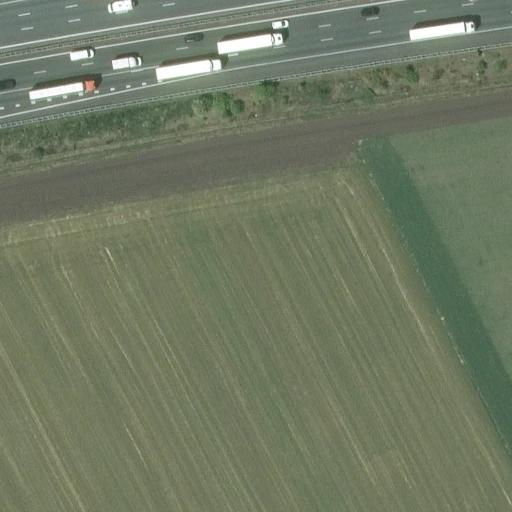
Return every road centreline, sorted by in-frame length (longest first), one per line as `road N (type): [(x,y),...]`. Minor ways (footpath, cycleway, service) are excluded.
road 1 (motorway): [(0,89),(511,7)]
road 2 (motorway): [(162,0),(0,27)]
